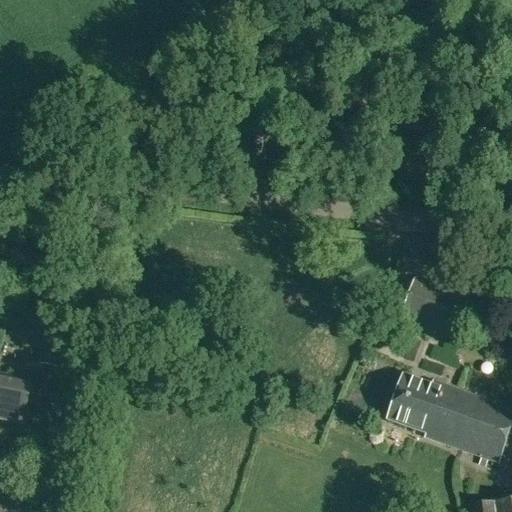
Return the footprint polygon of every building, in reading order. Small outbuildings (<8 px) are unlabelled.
[(434,307),(440,289),(414,279),(400,317),(430,328),(437,308),(434,307)] [(437,308),(430,328),(456,338),(470,300),(440,289),(434,307),(437,308)] [(52,333),(45,366),(61,369),(68,336),(52,333)] [(0,418),(23,423),(31,383),(2,377),(0,376),(0,418)] [(489,461),(498,464),(511,424),(511,411),(433,383),(432,386),(403,376),(401,382),(399,384),(398,385),(398,389),(399,390),(387,422),(415,432),(415,434),(482,458),(479,467),(485,469),(489,461)] [(511,511),(511,501),(461,509),(461,511),(511,511)]
